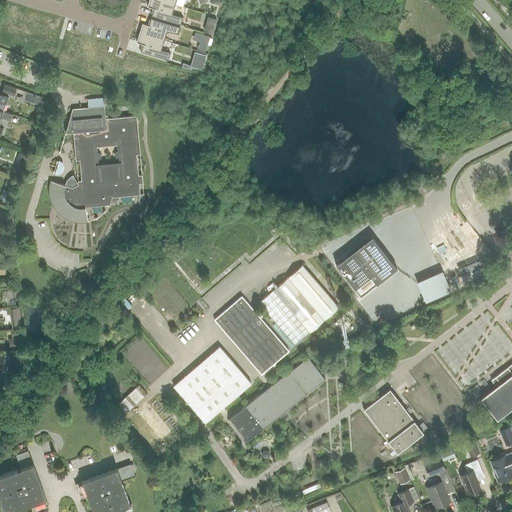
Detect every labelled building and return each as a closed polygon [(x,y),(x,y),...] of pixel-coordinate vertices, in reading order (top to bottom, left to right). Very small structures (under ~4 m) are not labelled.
[(159,0),(149,0),(147,6),(154,8),(151,15),(180,24),(182,17),(172,14),(175,5),(159,0)] [(208,16),(204,31),(212,33),(216,19),(208,16)] [(142,24),(139,33),(164,40),(167,31),(177,34),(180,27),(150,18),(148,25),(142,24)] [(65,28),(84,33),(86,28),(67,22),(65,28)] [(100,33),(96,32),(94,37),(109,42),(113,31),(102,27),(100,33)] [(63,41),(76,46),(80,35),(68,30),(63,41)] [(139,33),(136,42),(143,44),(140,51),(168,60),(170,53),(161,50),(164,40),(139,33)] [(5,84),(1,94),(0,93),(0,109),(3,111),(8,97),(13,98),(16,88),(5,84)] [(23,99),(39,105),(42,97),(26,91),(23,99)] [(103,98),(87,99),(88,108),(104,106),(103,98)] [(122,117),(120,117),(108,118),(105,119),(104,106),(79,108),(75,109),(72,109),(65,133),(73,132),(75,161),(79,160),(81,181),(77,181),(78,185),(72,188),(50,181),(49,186),(49,191),(49,196),(50,200),(52,205),(54,209),(57,212),(61,216),(65,218),(69,220),(73,222),(78,222),(83,222),(88,222),(85,207),(109,205),(112,197),(140,195),(139,184),(142,183),(142,175),(138,175),(136,155),(140,155),(136,116),(122,117)] [(3,111),(0,109),(0,119),(1,118),(10,121),(12,114),(3,111)] [(17,161),(23,163),(26,155),(19,152),(16,160),(17,161)] [(4,185),(11,188),(14,179),(7,176),(4,185)] [(426,303),(492,273),(488,262),(485,263),(478,248),(473,251),(461,223),(436,234),(449,262),(456,259),(463,273),(445,281),(442,273),(417,284),(426,303)] [(372,236),(335,265),(360,297),(397,268),(372,236)] [(258,302),(295,345),(339,307),(302,265),(258,302)] [(262,374),(289,350),(241,295),(214,319),(262,374)] [(14,317),(9,321),(14,327),(19,323),(14,317)] [(21,338),(11,339),(12,349),(23,347),(21,338)] [(175,385),(206,422),(251,383),(219,346),(175,385)] [(291,370),(242,408),(230,418),(227,420),(228,420),(230,418),(247,440),(244,442),(245,442),(247,440),(260,431),(309,393),(309,392),(325,380),(308,358),(291,370)] [(511,364),(491,380),(496,386),(480,398),(496,419),(511,407),(511,364)] [(138,383),(115,406),(123,415),(147,392),(138,383)] [(363,409),(397,453),(423,433),(390,389),(363,409)] [(511,431),(509,425),(498,430),(505,445),(511,442),(511,431)] [(475,440),(465,444),(470,456),(480,452),(475,440)] [(33,464),(32,460),(28,450),(16,455),(21,468),(0,476),(0,501),(4,511),(10,511),(34,503),(37,510),(49,506),(46,499),(33,464)] [(422,459),(429,476),(445,469),(438,452),(422,459)] [(511,471),(511,469),(511,468),(511,453),(506,456),(505,455),(502,454),(499,455),(498,458),(490,461),(495,473),(494,474),(497,482),(511,475),(511,471)] [(475,477),(483,474),(477,460),(464,465),(467,473),(460,476),(468,494),(480,489),(475,477)] [(122,480),(135,475),(131,463),(117,468),(82,481),(75,484),(80,496),(87,493),(93,511),(126,511),(132,510),(122,480)] [(394,472),(400,484),(410,479),(404,467),(394,472)] [(435,508),(450,502),(442,482),(427,488),(435,508)] [(408,511),(405,504),(413,501),(408,489),(398,494),(401,502),(391,506),(393,511),(408,511)] [(330,511),(327,502),(306,510),(307,511),(330,511)]
